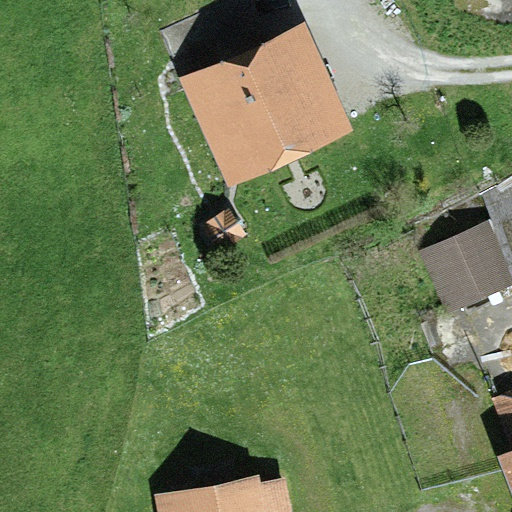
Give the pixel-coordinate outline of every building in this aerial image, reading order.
[(303,15),(177,73),(227,180),(352,123),(303,15)] [(511,178),(478,191),(489,220),(511,281),(511,178)] [(215,248),(245,231),(229,204),(199,221),(215,248)] [(442,309),(511,282),(511,281),(489,220),(418,246),(442,309)] [(511,386),(490,395),(510,443),(495,449),(511,490),(511,386)] [(156,511),(291,511),(284,474),(256,479),(254,470),(153,489),(156,511)]
